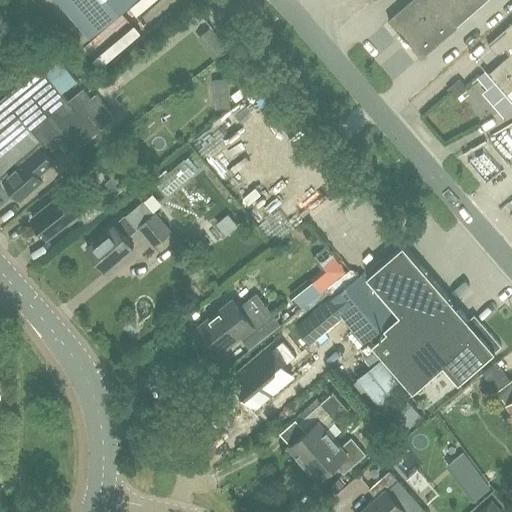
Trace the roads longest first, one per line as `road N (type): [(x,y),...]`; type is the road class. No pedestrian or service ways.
road 1 (unclassified): [(511,266),(281,0)]
road 2 (tertiary): [(99,497),(101,429),(87,383),(2,275)]
